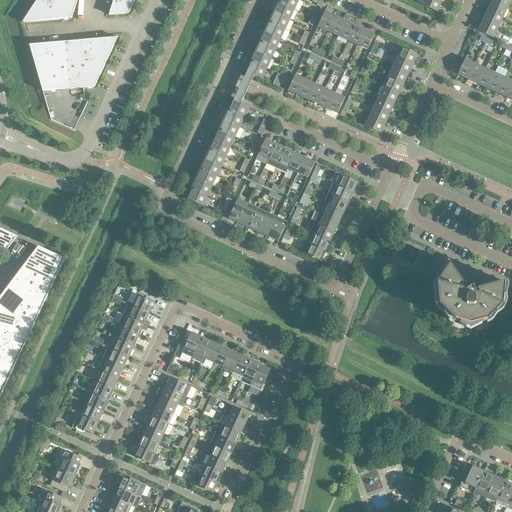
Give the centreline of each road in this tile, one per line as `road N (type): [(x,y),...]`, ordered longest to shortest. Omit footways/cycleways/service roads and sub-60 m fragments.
road 1 (residential): [(225,511),(299,358),(192,310),(178,304),(106,458)]
road 2 (residential): [(170,188),(171,215),(332,287),(390,170)]
road 3 (unclassified): [(1,138),(81,158),(155,0)]
road 4 (residential): [(170,188),(259,0)]
road 5 (residential): [(511,263),(411,215),(425,184)]
road 6 (residential): [(427,511),(460,436),(511,461)]
road 7 (residential): [(225,511),(106,458)]
